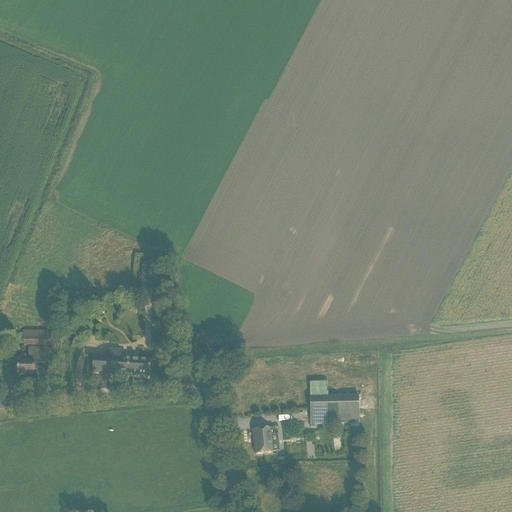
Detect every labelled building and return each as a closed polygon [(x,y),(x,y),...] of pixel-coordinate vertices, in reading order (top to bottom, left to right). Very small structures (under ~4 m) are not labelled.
[(141,299),(160,301),(162,266),(144,264),(141,299)] [(23,346),(54,346),(54,328),(48,328),(48,331),(23,331),(23,346)] [(17,362),(17,365),(17,375),(33,375),(33,369),(36,369),(36,363),(45,363),(45,349),(29,349),(29,360),(25,360),(25,362),(17,362)] [(109,350),(109,352),(109,358),(93,357),(92,374),(149,377),(150,360),(120,358),(121,350),(109,350)] [(358,395),(309,397),(310,424),(359,422),(358,395)] [(263,429),(253,430),(255,455),(265,454),(272,453),(272,452),(270,437),(275,436),(274,428),(272,428),(263,429)]
